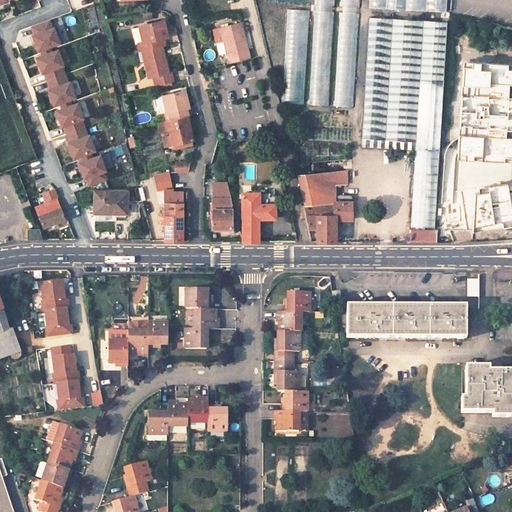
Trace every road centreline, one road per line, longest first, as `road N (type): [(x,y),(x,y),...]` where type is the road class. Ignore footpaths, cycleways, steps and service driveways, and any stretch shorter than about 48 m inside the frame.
road 1 (unclassified): [(86,254),(6,39),(12,24),(58,6)]
road 2 (unclassified): [(196,255),(195,182),(209,133),(176,0)]
road 3 (tertiary): [(511,256),(252,256)]
road 4 (residential): [(84,511),(125,403),(139,388),(244,365)]
road 5 (residential): [(253,511),(253,403),(244,365)]
road 6 (unknown): [(86,254),(98,382)]
